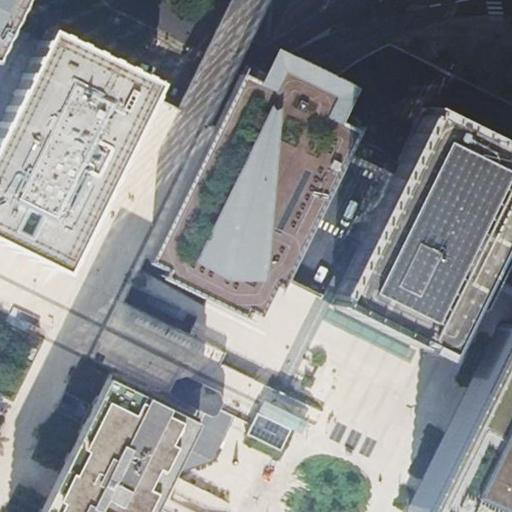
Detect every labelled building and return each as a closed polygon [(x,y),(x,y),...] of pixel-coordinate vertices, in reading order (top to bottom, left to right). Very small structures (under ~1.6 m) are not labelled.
[(0,0),(0,34),(16,0),(0,0)] [(246,0),(234,0),(228,13),(252,25),(257,24),(259,23),(260,21),(261,16),(260,13),(246,0)] [(0,243),(59,272),(147,93),(152,83),(44,31),(21,78),(0,119),(0,243)] [(274,249),(292,258),(359,121),(341,112),(353,88),(336,80),(321,72),(296,60),(272,48),(260,72),(258,71),(244,65),(243,69),(241,68),(238,75),(175,202),(180,205),(149,268),(242,314),(274,249)] [(511,155),(425,113),(332,301),(440,354),(471,291),(511,207),(511,155)] [(471,375),(403,511),(511,511),(511,331),(497,323),(473,370),(471,375)] [(148,511),(167,475),(196,418),(187,413),(178,409),(124,382),(106,373),(103,379),(55,477),(37,511),(148,511)] [(286,436),(254,420),(244,441),(276,457),(286,436)]
